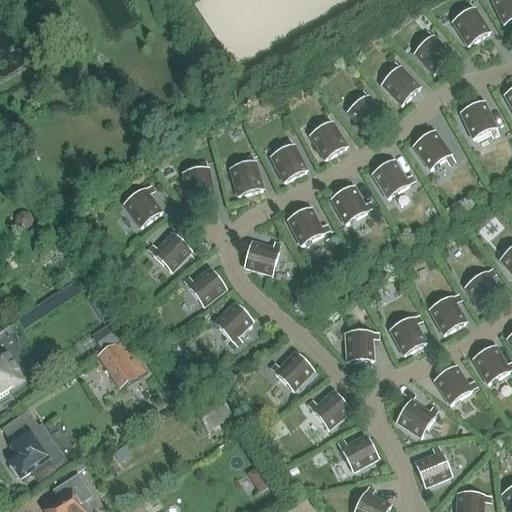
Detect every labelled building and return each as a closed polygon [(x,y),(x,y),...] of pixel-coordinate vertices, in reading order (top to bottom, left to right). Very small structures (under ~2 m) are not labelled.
[(511,0),(497,0),(491,3),(504,28),(511,24),(511,0)] [(453,26),(468,50),(489,37),(474,13),(473,13),(469,6),(464,10),(468,17),(453,26)] [(414,58),(434,78),(452,62),(433,41),(432,41),(427,35),(422,40),(428,46),(414,58)] [(382,89),(401,109),(419,92),(400,72),(399,72),(394,66),(389,71),(395,76),(382,89)] [(348,116),(365,138),(385,123),(368,101),(367,101),(363,95),(357,99),(362,105),(348,116)] [(461,117),(473,143),(489,135),(492,142),(498,140),(495,133),(495,132),(483,107),(461,117)] [(0,149),(10,143),(15,140),(3,121),(0,122),(0,149)] [(310,140),(325,164),(346,151),(331,127),(327,121),(322,124),(326,131),(310,140)] [(414,151),(430,173),(444,163),(449,169),(454,165),(450,159),(434,136),(414,151)] [(271,161),(284,186),(306,175),(293,150),(289,143),(283,146),(287,153),(271,161)] [(230,173),(238,200),(262,194),(254,166),(254,167),(252,159),(246,161),(248,168),(230,173)] [(183,178),(188,205),(213,200),(207,173),(206,165),(199,167),(201,174),(183,178)] [(394,165),(373,179),(388,202),(409,189),(408,189),(415,185),(411,180),(405,183),(394,165)] [(124,208),(141,231),(161,217),(148,199),(154,195),(150,190),(144,194),(124,208)] [(332,203),(331,204),(345,228),(367,216),(373,212),(370,206),(364,210),(353,191),(332,203)] [(18,215),(16,221),(20,226),(26,228),(31,225),(32,219),(29,214),(23,212),(18,215)] [(310,213),(288,224),(301,249),(323,238),(330,235),(327,229),(320,232),(310,213)] [(190,255),(172,238),(157,254),(152,249),(147,254),(153,259),(171,276),(190,255)] [(251,247),(244,271),(271,279),(278,255),(280,248),(274,246),(272,253),(251,247)] [(511,253),(500,264),(511,277),(511,253)] [(485,277),(465,292),(482,314),(502,300),(489,283),(495,278),(491,273),(485,277)] [(225,293),(210,274),(193,287),(188,281),(183,285),(188,291),(203,311),(225,293)] [(430,314),(443,338),(465,326),(454,308),(461,304),(458,298),(451,302),(430,314)] [(252,326),(235,308),(214,328),(231,346),(232,345),(237,351),(241,346),(236,341),(252,326)] [(412,323),(390,334),(404,359),(425,347),(415,329),(422,325),(419,319),(412,323)] [(91,339),(102,355),(127,337),(116,321),(91,339)] [(378,337),(371,337),(346,338),(347,366),(372,365),(371,344),(378,343),(378,337)] [(97,359),(119,394),(148,375),(126,341),(97,359)] [(511,366),(505,370),(495,351),(473,364),(487,388),(509,376),(509,375),(511,373),(511,366)] [(0,400),(27,383),(9,356),(0,361),(0,400)] [(276,378),(275,378),(292,395),(312,375),(297,360),(295,358),(280,373),(275,368),(270,373),(276,378)] [(440,393),(450,409),(471,395),(477,391),(473,385),(467,389),(455,371),(435,385),(440,393)] [(194,411),(208,435),(233,420),(219,396),(194,411)] [(317,410),(312,404),(307,409),(312,414),(328,433),(349,415),(339,403),(333,396),(317,410)] [(432,411),(428,417),(410,405),(397,426),(420,441),(434,421),(438,414),(432,411)] [(15,423),(25,438),(39,430),(28,414),(15,423)] [(1,431),(12,447),(25,438),(15,423),(1,431)] [(11,468),(9,470),(16,481),(19,479),(21,481),(30,475),(39,487),(69,466),(42,427),(39,430),(25,438),(12,447),(10,448),(18,460),(10,465),(11,468)] [(337,447),(341,454),(352,476),(377,462),(365,440),(347,450),(343,444),(337,447)] [(124,446),(113,454),(121,465),(132,457),(124,446)] [(415,468),(425,491),(451,480),(441,457),(438,450),(432,453),(435,460),(415,468)] [(81,464),(73,470),(77,475),(85,469),(81,464)] [(256,467),(246,474),(259,493),(269,486),(256,467)] [(52,494),(58,502),(60,506),(50,511),(89,511),(85,505),(92,500),(77,478),(56,491),(52,494)] [(365,497),(357,511),(388,511),(390,510),(371,500),(374,493),(369,490),(365,497)] [(511,511),(511,493),(502,499),(509,511),(511,511)] [(490,500),(483,500),(458,498),(457,511),(482,511),(482,507),(490,507),(490,500)] [(145,511),(140,503),(126,511),(145,511)]
